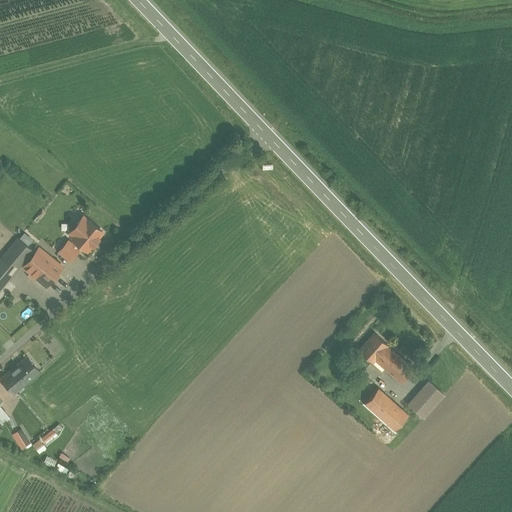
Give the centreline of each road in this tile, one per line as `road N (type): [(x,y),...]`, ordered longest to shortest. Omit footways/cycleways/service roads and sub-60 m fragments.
road 1 (secondary): [(511,387),(267,135)]
road 2 (unclassified): [(267,135),(0,361)]
road 3 (secondary): [(267,135),(137,0)]
